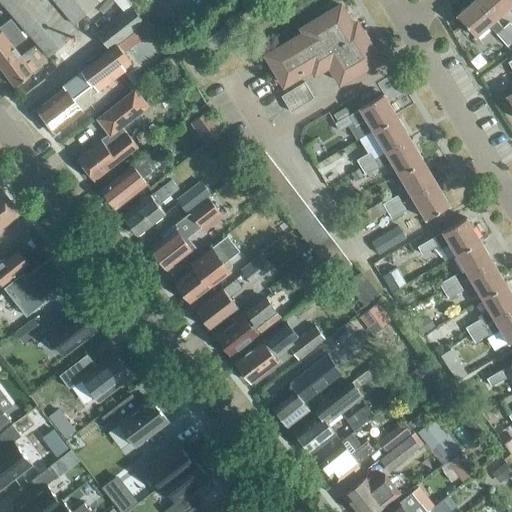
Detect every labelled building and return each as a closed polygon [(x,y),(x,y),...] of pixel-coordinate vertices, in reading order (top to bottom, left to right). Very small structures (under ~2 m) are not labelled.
[(72,23),(73,22),(53,0),(0,0),(48,56),(78,29),(72,23)] [(53,0),(73,22),(98,0),(97,0),(53,0)] [(210,48),(260,14),(250,0),(231,0),(195,25),(210,48)] [(488,24),(496,33),(507,46),(511,41),(511,37),(503,27),(495,18),(478,0),(472,0),(456,14),(475,35),(488,24)] [(511,0),(478,0),(495,18),(511,2),(511,0)] [(340,4),(301,27),(303,32),(266,54),(278,75),(283,73),(288,81),(311,67),(314,72),(329,63),(339,81),(378,58),(366,37),(361,40),(340,4)] [(105,52),(143,22),(130,5),(95,31),(106,45),(102,48),(105,52)] [(0,25),(0,63),(16,51),(13,46),(25,37),(10,18),(0,25)] [(511,37),(511,25),(509,22),(503,27),(511,37)] [(92,94),(97,89),(124,69),(120,62),(127,57),(123,51),(143,36),(138,28),(61,85),(64,88),(36,109),(54,132),(96,99),(92,94)] [(16,51),(0,63),(0,66),(14,85),(32,71),(31,70),(47,59),(35,44),(20,55),(16,51)] [(290,111),(313,97),(304,81),(281,95),(290,111)] [(100,139),(76,157),(94,179),(137,146),(121,126),(148,105),(134,88),(96,118),(109,135),(101,140),(100,139)] [(359,107),(366,119),(372,130),(396,116),(383,93),(359,107)] [(355,125),(366,119),(359,107),(334,122),(339,130),(353,122),(355,125)] [(205,143),(220,131),(204,111),(189,123),(205,143)] [(381,144),(370,150),(356,159),(360,167),(409,138),(396,116),(372,130),(381,144)] [(398,174),(422,159),(409,138),(360,167),(365,174),(379,165),(380,166),(390,160),(398,174)] [(154,147),(141,157),(149,167),(164,155),(156,145),(154,147)] [(245,162),(253,171),(270,158),(263,148),(245,162)] [(149,167),(141,157),(101,189),(115,207),(146,183),(142,177),(151,170),(149,167)] [(253,171),(260,181),(278,167),(270,158),(253,171)] [(422,159),(398,174),(411,195),(435,181),(422,159)] [(260,181),(267,190),(285,177),(278,167),(260,181)] [(358,168),(350,173),(354,180),(362,175),(358,168)] [(267,190),(275,200),(292,186),(285,177),(267,190)] [(171,178),(163,184),(150,194),(122,216),(137,235),(165,213),(158,204),(178,188),(171,178)] [(187,212),(210,194),(200,180),(176,199),(187,212)] [(435,181),(411,195),(424,218),(448,204),(435,181)] [(275,200),(282,209),(299,196),(292,186),(275,200)] [(351,188),(337,196),(341,204),(355,196),(351,188)] [(2,191),(0,192),(0,227),(19,213),(17,211),(18,208),(14,202),(10,202),(2,191)] [(386,210),(401,202),(396,194),(382,203),(386,210)] [(282,209),(289,219),(307,205),(299,196),(282,209)] [(164,238),(151,248),(156,254),(155,260),(160,266),(165,266),(166,268),(194,246),(186,237),(219,211),(208,197),(189,212),(161,234),(164,238)] [(401,202),(386,210),(391,218),(405,209),(401,202)] [(289,219),(297,228),(314,215),(307,205),(289,219)] [(297,228),(304,238),(321,224),(314,215),(297,228)] [(438,249),(449,243),(455,254),(479,239),(466,217),(417,246),(421,254),(436,245),(438,249)] [(304,238),(311,247),(329,234),(321,224),(304,238)] [(378,254),(405,237),(397,224),(370,241),(378,254)] [(311,247),(319,257),(336,243),(329,234),(311,247)] [(232,267),(226,260),(239,250),(227,235),(188,264),(191,269),(174,282),(189,301),(216,280),(232,267)] [(479,239),(455,254),(468,275),(492,261),(479,239)] [(319,257),(326,266),(343,253),(336,243),(319,257)] [(0,283),(27,262),(18,249),(6,258),(5,256),(0,260),(0,283)] [(261,253),(239,269),(240,270),(251,285),(273,268),(261,253)] [(351,262),(343,253),(326,266),(333,276),(351,262)] [(22,272),(3,287),(25,316),(44,300),(40,296),(66,276),(65,274),(66,271),(61,265),(56,263),(50,256),(25,276),(22,272)] [(492,261),(468,275),(481,297),(505,283),(492,261)] [(395,267),(381,276),(390,291),(404,283),(395,267)] [(453,274),(439,283),(443,290),(458,282),(453,274)] [(242,286),(235,278),(222,288),(195,309),(209,327),(237,306),(229,296),(242,286)] [(458,282),(443,290),(448,298),(462,289),(458,282)] [(479,318),(484,325),(494,319),(511,308),(511,294),(505,283),(481,297),(488,309),(477,315),(479,318)] [(229,353),(251,336),(279,315),(265,297),(237,318),(215,335),(229,353)] [(390,319),(377,301),(359,315),(372,332),(390,319)] [(78,307),(45,331),(63,355),(95,330),(78,307)] [(484,325),(488,333),(497,348),(511,338),(511,308),(494,319),(484,325)] [(484,325),(479,318),(465,327),(469,334),(484,325)] [(276,358),(289,348),(288,345),(292,342),(291,340),(294,338),(283,323),(266,337),(267,338),(263,341),(262,340),(235,361),(251,381),(278,360),(276,358)] [(297,358),(324,337),(315,325),(292,342),(288,345),(289,348),(297,358)] [(469,334),(474,341),(488,333),(484,325),(469,334)] [(87,355),(60,376),(69,388),(81,378),(98,400),(130,376),(113,353),(96,365),(87,355)] [(303,401),(342,372),(327,353),(288,383),(295,391),(273,409),(286,426),(309,408),(303,401)] [(505,377),(501,369),(486,377),(491,385),(505,377)] [(327,422),(339,412),(377,382),(368,370),(351,382),(315,410),(318,414),(295,432),(311,452),(335,432),(327,422)] [(130,393),(103,414),(111,425),(116,421),(133,443),(166,419),(148,395),(138,403),(130,393)] [(353,429),(372,414),(365,405),(346,420),(353,429)] [(0,429),(11,421),(0,406),(0,429)] [(400,420),(377,439),(386,451),(410,432),(400,420)] [(0,486),(30,464),(12,440),(21,434),(13,423),(0,432),(0,486)] [(344,442),(343,443),(319,462),(329,476),(332,474),(337,480),(374,451),(366,440),(360,444),(351,432),(342,439),(344,442)] [(419,446),(410,435),(379,458),(388,470),(419,446)] [(177,443),(145,467),(159,486),(162,484),(191,461),(177,443)] [(458,451),(446,461),(462,481),(474,471),(458,451)] [(191,461),(162,484),(175,501),(163,510),(165,511),(182,511),(191,506),(184,496),(208,477),(194,459),(191,461)] [(37,488),(13,507),(16,511),(44,511),(59,501),(45,483),(57,475),(49,465),(30,479),(37,488)] [(384,473),(380,476),(370,484),(365,477),(343,494),(357,511),(372,511),(399,492),(384,473)] [(115,477),(101,488),(110,500),(124,489),(115,477)] [(425,511),(433,506),(417,486),(383,511),(425,511)] [(447,511),(451,509),(456,505),(447,494),(433,506),(425,511),(447,511)] [(59,501),(44,511),(90,511),(82,502),(71,511),(62,499),(59,501)] [(205,511),(198,503),(185,511),(221,511),(216,504),(205,511)]
